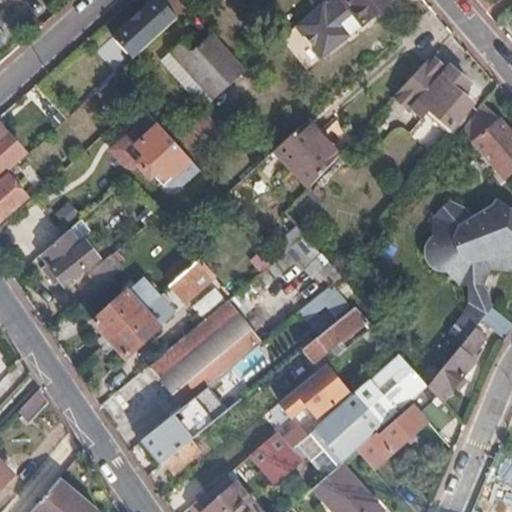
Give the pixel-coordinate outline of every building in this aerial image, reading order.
[(153,0),(113,37),(134,59),(189,8),(181,0),(153,0)] [(319,56),(394,0),(341,0),(341,1),(340,0),(324,0),(296,25),(319,56)] [(168,52),(211,101),(243,72),(209,34),(200,43),(191,32),(168,52)] [(211,101),(168,52),(156,62),(200,110),(211,101)] [(444,72),(430,58),(398,92),(415,107),(418,104),(425,112),(433,104),(454,125),(472,106),(461,95),(469,87),(449,69),(444,72)] [(495,117),(482,107),(460,133),(468,139),(509,187),(511,185),(511,136),(498,120),(495,117)] [(0,125),(19,146),(28,138),(5,111),(0,115),(0,125)] [(171,140),(179,149),(209,122),(201,113),(171,140)] [(171,140),(149,116),(142,123),(151,133),(147,137),(138,127),(111,153),(126,168),(135,168),(137,166),(151,180),(155,177),(164,187),(167,185),(167,187),(168,189),(169,189),(169,190),(171,190),(172,190),(173,190),(175,190),(176,189),(177,188),(178,186),(178,185),(178,184),(180,186),(187,180),(179,171),(190,161),(179,149),(171,140)] [(424,117),(409,133),(426,149),(442,133),(424,117)] [(341,154),(310,118),(278,146),(312,184),(341,154)] [(0,173),(20,155),(23,156),(37,144),(35,142),(50,129),(44,124),(28,138),(19,146),(0,125),(0,173)] [(91,143),(67,165),(78,177),(102,156),(91,143)] [(10,168),(5,172),(6,175),(0,179),(0,218),(26,198),(11,178),(15,175),(10,168)] [(511,271),(511,207),(495,198),(472,217),(467,210),(448,200),(430,217),(432,233),(429,236),(426,239),(423,244),(419,250),(421,261),(426,266),(431,271),(436,272),(440,272),(442,274),(452,287),(463,288),(468,305),(462,317),(449,333),(462,343),(475,328),(481,321),(492,307),(494,304),(494,287),(506,271),(511,271)] [(33,254),(59,224),(35,203),(9,232),(33,254)] [(68,206),(55,217),(65,229),(78,217),(68,206)] [(272,251),(279,259),(306,237),(299,229),(272,251)] [(77,242),(67,231),(38,256),(64,284),(96,254),(82,238),(77,242)] [(291,274),(319,253),(306,237),(279,259),(283,264),(291,274)] [(156,258),(177,280),(197,262),(189,254),(181,261),(168,247),(156,258)] [(264,258),(270,266),(279,259),(272,251),(264,258)] [(88,275),(99,287),(121,267),(110,255),(88,275)] [(426,336),(457,296),(411,259),(380,300),(426,336)] [(212,280),(197,262),(177,280),(171,286),(186,303),(212,280)] [(94,321),(110,340),(143,311),(127,292),(94,321)] [(212,384),(260,345),(226,303),(150,365),(182,407),(194,398),(212,384)] [(510,331),(511,327),(511,324),(492,307),(481,321),(504,339),(510,331)] [(312,363),(365,321),(353,309),(302,350),(312,363)] [(143,311),(110,340),(126,358),(158,329),(143,311)] [(475,328),(462,343),(427,387),(441,403),(474,362),(467,357),(483,335),(475,328)] [(418,376),(398,354),(314,427),(306,434),(295,445),(324,478),(340,463),(355,450),(376,432),(410,402),(427,387),(418,376)] [(311,376),(277,403),(290,419),(308,405),(318,416),(334,403),(311,376)] [(27,423),(46,403),(37,390),(16,412),(27,423)] [(140,440),(159,464),(162,462),(191,439),(212,421),(194,398),(170,417),(140,440)] [(410,402),(376,432),(379,437),(414,407),(410,402)] [(376,432),(355,450),(372,469),(427,422),(414,407),(379,437),(376,432)] [(295,445),(306,434),(298,425),(282,437),(291,448),(295,445)] [(248,456),(272,484),(301,461),(291,448),(282,437),(278,432),(248,456)] [(162,462),(172,474),(200,451),(191,439),(162,462)] [(311,488),(331,511),(382,511),(340,463),(324,478),(311,488)] [(0,487),(11,475),(0,464),(0,487)] [(219,480),(189,505),(194,511),(257,511),(236,486),(237,485),(233,468),(219,480)] [(56,477),(25,511),(93,511),(95,511),(56,477)] [(511,511),(511,492),(507,489),(492,511),(511,511)]
